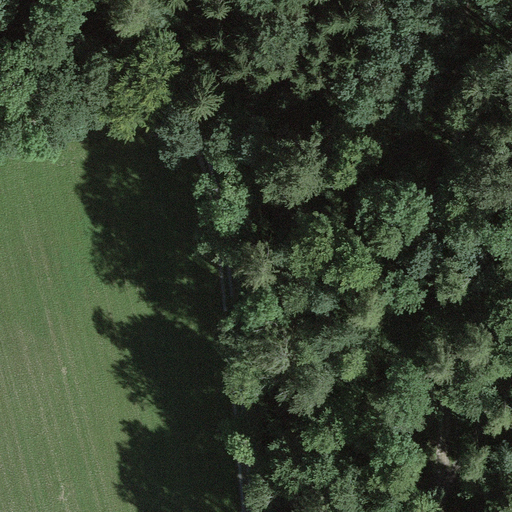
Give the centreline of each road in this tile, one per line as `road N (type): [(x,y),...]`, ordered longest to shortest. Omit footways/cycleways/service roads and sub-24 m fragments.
road 1 (track): [(427,511),(453,270),(465,0)]
road 2 (track): [(180,111),(213,197),(246,511)]
road 3 (track): [(447,511),(511,362)]
road 4 (track): [(180,111),(134,52),(108,0)]
